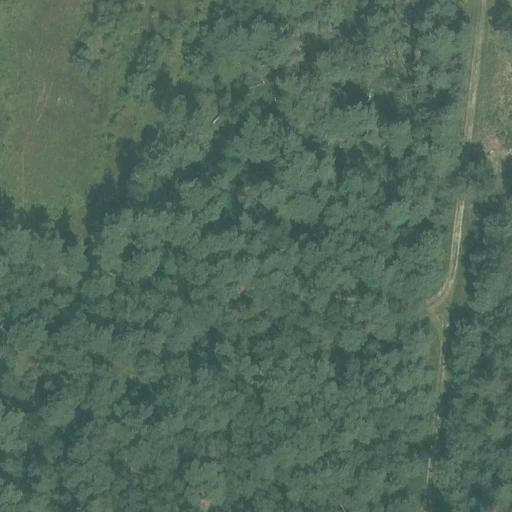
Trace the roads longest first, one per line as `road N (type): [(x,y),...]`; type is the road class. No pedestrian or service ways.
road 1 (track): [(0,314),(165,302),(453,299)]
road 2 (track): [(485,0),(453,299)]
road 3 (track): [(453,299),(430,511)]
